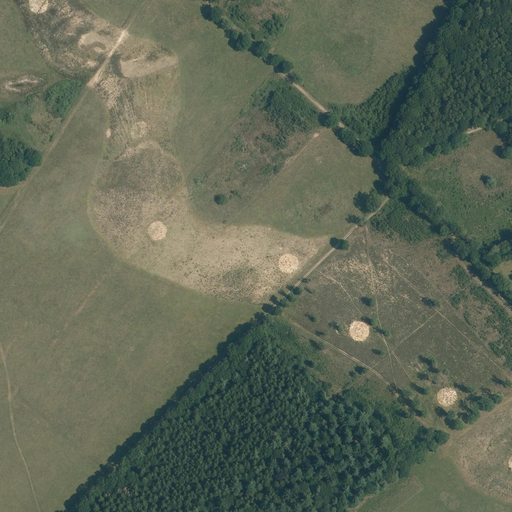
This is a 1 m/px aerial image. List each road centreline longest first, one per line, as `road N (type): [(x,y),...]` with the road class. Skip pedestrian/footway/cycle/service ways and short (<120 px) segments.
road 1 (track): [(400,182),(109,471)]
road 2 (track): [(203,0),(380,163)]
road 3 (track): [(453,0),(376,160)]
road 4 (track): [(0,346),(13,438),(39,511)]
road 5 (track): [(380,163),(511,117)]
